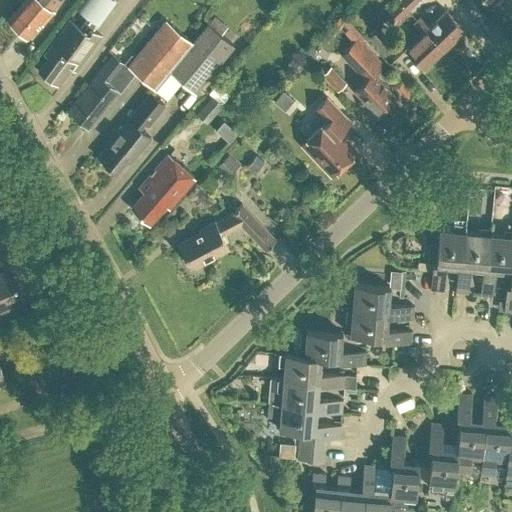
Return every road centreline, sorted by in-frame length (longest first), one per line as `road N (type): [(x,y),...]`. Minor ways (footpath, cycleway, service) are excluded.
road 1 (unclassified): [(162,388),(236,329),(469,105)]
road 2 (tertiary): [(162,388),(0,93)]
road 3 (residential): [(352,455),(393,391),(429,366),(443,328),(481,330),(486,350),(511,352)]
road 4 (tertiary): [(162,388),(212,511)]
